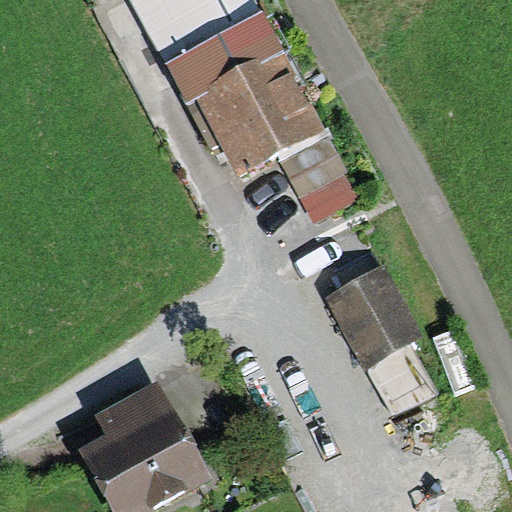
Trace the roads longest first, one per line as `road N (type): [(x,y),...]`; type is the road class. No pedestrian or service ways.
road 1 (residential): [(305,0),(476,310),(511,392)]
road 2 (unknown): [(262,286),(412,193)]
